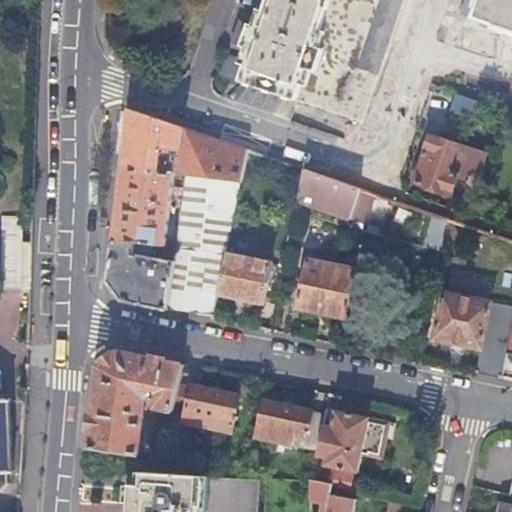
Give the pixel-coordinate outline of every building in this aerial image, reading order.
[(264,0),(254,29),(236,24),(227,47),(247,53),(242,65),(223,59),(217,77),(294,102),(304,71),(313,75),(322,51),(311,47),(328,0),(264,0)] [(403,0),(328,0),(311,47),(322,51),(313,75),(304,71),(294,102),(363,125),(398,18),(403,0)] [(511,0),(467,0),(462,14),(474,18),(473,22),(511,35),(511,0)] [(462,82),(458,95),(479,102),(484,90),(462,82)] [(479,102),(458,95),(450,115),(473,123),(479,102)] [(128,141),(124,171),(174,178),(186,180),(241,188),(249,153),(131,112),(130,121),(128,141)] [(484,171),(489,155),(431,136),(417,183),(453,194),(460,174),(470,177),(473,167),(484,171)] [(124,171),(115,243),(133,246),(150,248),(163,251),(174,178),(124,171)] [(360,191),(304,172),(297,204),(350,220),(360,191)] [(168,310),(214,317),(218,299),(227,255),(241,188),(186,180),(176,252),(174,264),(168,310)] [(125,305),(168,313),(168,310),(174,264),(149,259),(131,256),(133,246),(115,243),(109,284),(125,305)] [(150,248),(133,246),(131,256),(149,259),(150,248)] [(264,302),(278,305),(285,271),(271,268),(272,263),(227,255),(218,299),(263,307),(264,302)] [(307,264),(298,311),(347,321),(357,272),(307,264)] [(471,374),(499,379),(503,356),(510,323),(511,311),(511,307),(439,292),(430,338),(477,348),(471,374)] [(511,323),(510,323),(503,356),(511,357),(511,323)] [(98,370),(88,451),(132,455),(140,399),(143,395),(148,396),(147,406),(155,411),(174,414),(186,367),(119,354),(98,370)] [(28,387),(29,366),(15,365),(13,386),(28,387)] [(195,390),(188,426),(235,435),(242,399),(195,390)] [(0,492),(1,493),(8,484),(8,472),(12,472),(10,398),(0,397),(0,492)] [(260,440),(322,452),(327,415),(267,403),(260,440)] [(322,452),(321,458),(334,461),(332,468),(362,473),(371,419),(328,411),(327,415),(322,452)] [(160,474),(144,472),(143,491),(134,490),(133,511),(203,511),(206,478),(160,474)] [(330,477),(328,493),(330,493),(352,495),(354,480),(330,477)] [(328,493),(317,492),(314,511),(353,511),(354,506),(328,502),(330,493),(328,493)] [(389,511),(417,511),(419,504),(392,500),(389,511)]
